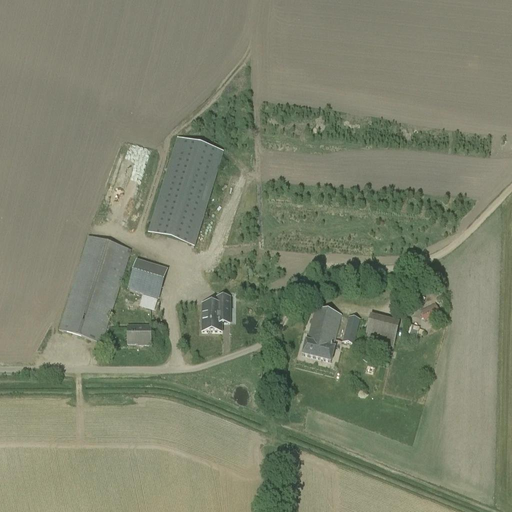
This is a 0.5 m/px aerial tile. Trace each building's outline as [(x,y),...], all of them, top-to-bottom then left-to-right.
[(223,154),(177,140),(148,236),(194,250),(223,154)] [(102,346),(131,252),(88,239),(59,333),(102,346)] [(159,301),(167,274),(136,265),(128,292),(159,301)] [(222,326),(230,326),(231,299),(215,299),(215,305),(203,305),(203,333),(222,333),(222,326)] [(424,323),(441,316),(436,305),(419,313),(424,323)] [(333,348),(341,318),(315,311),(308,342),(306,342),(302,357),(331,365),(335,349),(333,348)] [(381,356),(391,358),(393,352),(400,324),(388,321),(370,316),(363,346),(382,350),(381,356)] [(354,347),(361,322),(349,319),(342,344),(354,347)] [(151,348),(151,329),(128,329),(128,347),(138,347),(151,348)]
